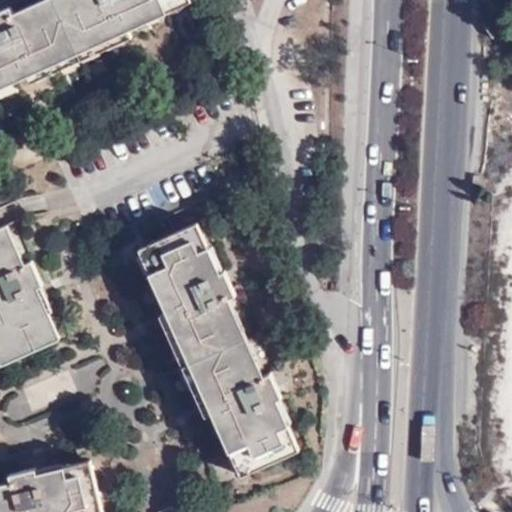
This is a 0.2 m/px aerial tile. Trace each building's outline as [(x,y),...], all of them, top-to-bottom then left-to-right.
[(137,14),(167,0),(52,0),(16,17),(10,4),(0,8),(0,76),(11,71),(14,79),(28,73),(129,27),(142,22),(137,14)] [(189,0),(167,0),(137,14),(142,22),(189,0)] [(133,35),(129,27),(28,73),(30,81),(133,35)] [(11,71),(0,76),(0,85),(14,79),(11,71)] [(200,222),(148,244),(170,294),(164,296),(170,309),(214,411),(220,423),(227,420),(250,471),(300,448),(289,423),(287,423),(275,399),(283,395),(272,372),(265,374),(260,377),(225,299),(231,297),(238,293),(226,269),(219,271),(200,222)] [(9,223),(2,227),(20,264),(27,262),(9,223)] [(20,264),(2,227),(0,227),(0,330),(12,358),(63,335),(51,310),(48,311),(38,286),(44,283),(34,258),(27,262),(20,264)] [(170,294),(148,244),(142,247),(164,296),(170,294)] [(265,374),(231,297),(225,299),(260,377),(265,374)] [(214,411),(170,309),(162,313),(207,415),(214,411)] [(0,351),(4,362),(12,358),(0,330),(0,351)] [(242,474),(250,471),(227,420),(220,423),(242,474)] [(106,511),(94,459),(67,465),(68,468),(42,474),(41,467),(14,473),(15,482),(17,486),(0,490),(0,511),(106,511)] [(0,490),(17,486),(15,482),(0,485),(0,490)]
